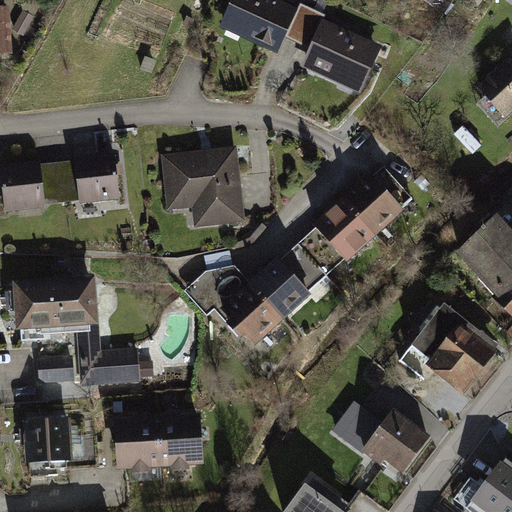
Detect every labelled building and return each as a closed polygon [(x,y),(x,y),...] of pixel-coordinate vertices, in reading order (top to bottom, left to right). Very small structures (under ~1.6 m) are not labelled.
[(266,0),(231,0),(218,29),(271,54),(291,11),(266,0)] [(419,0),(444,16),(455,0),(419,0)] [(295,71),(350,100),(358,84),(377,48),(322,19),(295,71)] [(455,60),(426,100),(447,115),(476,74),(455,60)] [(511,116),(511,63),(479,93),(506,122),(511,116)] [(188,233),(241,226),(231,149),(157,159),(164,210),(184,208),(188,233)] [(122,203),(116,154),(56,162),(61,210),(122,203)] [(51,162),(0,167),(0,212),(0,216),(57,210),(51,162)] [(373,239),(400,214),(364,176),(337,203),(248,287),(232,270),(203,276),(183,295),(206,319),(213,313),(237,339),(241,335),(256,350),(373,239)] [(455,257),(511,318),(511,197),(488,220),(491,223),(455,257)] [(95,279),(9,286),(13,339),(74,334),(75,357),(32,361),(34,394),(153,385),(150,350),(101,354),(95,279)] [(457,331),(423,373),(458,401),(492,359),(457,331)] [(331,437),(401,482),(433,432),(384,401),(372,420),(351,406),(331,437)] [(197,418),(110,424),(113,470),(200,464),(197,418)] [(68,435),(25,437),(27,476),(70,474),(68,435)] [(494,469),(472,499),(477,502),(472,508),(477,511),(511,511),(511,473),(505,468),(500,474),(494,469)] [(344,511),(305,484),(284,511),(344,511)]
